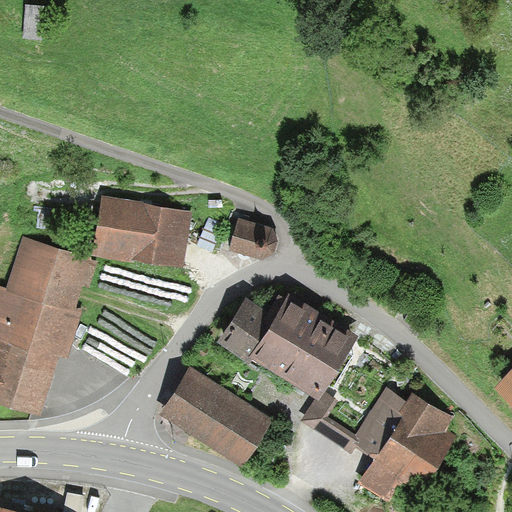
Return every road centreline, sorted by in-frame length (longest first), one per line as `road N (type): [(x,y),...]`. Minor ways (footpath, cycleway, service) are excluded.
road 1 (residential): [(511,444),(410,344),(304,266),(243,279),(205,314),(144,389),(116,459)]
road 2 (secondary): [(271,511),(225,489),(116,459)]
